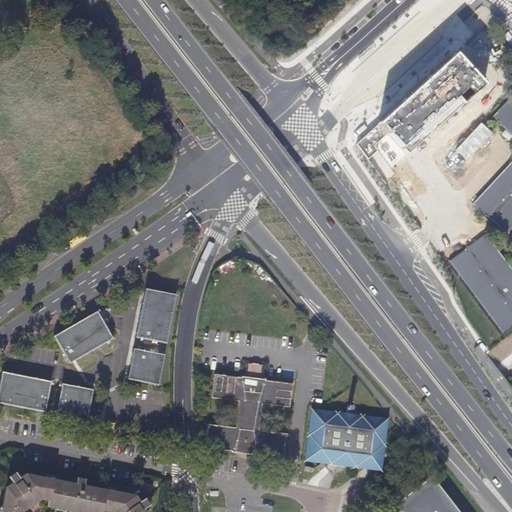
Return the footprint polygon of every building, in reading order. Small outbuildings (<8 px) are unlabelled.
[(387,133),(407,155),(485,86),(457,54),(379,124),(387,133)] [(511,95),(492,117),(511,135),(511,95)] [(387,133),(379,124),(356,144),(368,159),(378,149),(374,145),(387,133)] [(511,160),(473,204),(507,234),(511,228),(511,160)] [(511,325),(511,272),(484,236),(447,262),(502,333),(511,325)] [(146,289),(136,338),(167,344),(176,295),(146,289)] [(97,312),(55,337),(70,364),(94,349),(98,347),(113,338),(97,312)] [(134,349),(128,380),(159,385),(165,355),(134,349)] [(244,374),(244,376),(242,376),(241,378),(215,375),(212,397),(239,402),(235,427),(208,424),(205,447),(232,450),(233,452),(255,455),(256,454),(282,457),(285,434),(258,430),(262,404),(289,407),(289,403),(292,384),(266,381),(266,379),(263,379),(264,367),(245,366),(244,374)] [(2,372),(0,381),(0,403),(45,413),(51,382),(12,374),(2,372)] [(62,384),(57,415),(87,421),(93,390),(89,390),(83,388),(62,384)] [(354,466),(384,444),(362,417),(347,428),(337,414),(309,434),(330,463),(344,453),(354,466)] [(121,419),(120,425),(120,426),(127,427),(129,421),(121,419)] [(145,511),(144,509),(149,505),(145,499),(140,502),(137,497),(84,486),(85,480),(78,478),(76,484),(26,474),(19,478),(15,472),(9,476),(12,482),(5,487),(0,511),(21,511),(22,511),(41,499),(49,501),(48,507),(75,511),(101,511),(102,511),(108,511),(145,511)] [(459,511),(431,475),(394,504),(400,511),(459,511)]
